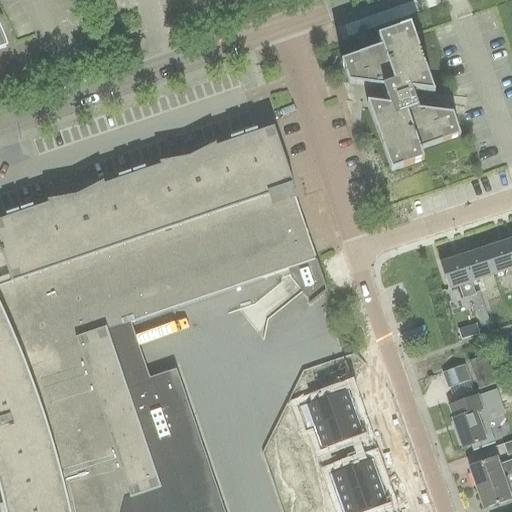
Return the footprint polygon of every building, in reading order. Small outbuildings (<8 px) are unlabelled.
[(434,95),(435,95),(411,26),(378,38),(382,48),(341,62),(349,84),(384,88),(390,107),(368,104),(392,172),(424,161),(421,151),(461,137),(453,115),(419,110),(413,92),(434,95)] [(0,462),(16,511),(225,511),(177,370),(176,370),(125,388),(106,333),(288,271),(304,291),(301,294),(311,305),(328,292),(318,262),(317,261),(315,255),(296,200),(297,199),(297,198),(296,198),(273,130),(0,223),(0,462)] [(511,269),(511,258),(506,242),(485,249),(493,276),(511,269)] [(493,276),(485,249),(463,256),(471,283),(472,283),(493,276)] [(476,293),(472,283),(471,283),(463,256),(440,264),(449,290),(460,287),(464,299),(471,297),(476,311),(485,308),(480,292),(476,293)] [(491,325),(485,308),(476,311),(482,328),(491,325)] [(478,322),(461,328),(464,339),(482,333),(478,322)] [(479,390),(502,382),(492,354),(469,362),(479,390)] [(471,381),(466,365),(442,374),(448,390),(471,381)] [(348,391),(300,408),(307,429),(314,427),(356,412),(348,391)] [(490,429),(492,420),(505,415),(496,391),(478,397),(478,396),(449,407),(454,419),(452,420),(458,436),(456,436),(460,447),(462,446),(463,449),(472,446),(473,451),(473,452),(495,444),(495,443),(490,429)] [(295,409),(305,406),(301,395),(291,398),(295,409)] [(356,412),(314,427),(322,449),(364,434),(356,412)] [(314,464),(324,461),(320,449),(310,453),(314,464)] [(511,460),(499,465),(497,458),(469,468),(477,489),(504,479),(511,476),(511,460)] [(372,460),(331,475),(339,497),(380,482),(372,460)] [(320,479),(329,476),(325,464),(316,468),(320,479)] [(511,500),(504,479),(477,489),(484,510),(511,500)] [(380,482),(339,497),(343,511),(363,511),(388,503),(380,482)]
